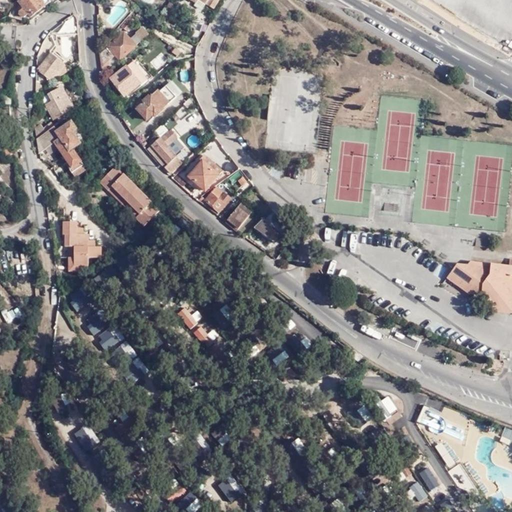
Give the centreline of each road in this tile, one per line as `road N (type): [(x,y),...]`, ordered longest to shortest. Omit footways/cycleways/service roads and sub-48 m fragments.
road 1 (tertiary): [(290,285),(139,154),(104,103),(86,0)]
road 2 (residential): [(290,285),(299,268),(296,230),(233,147),(204,83),(209,42),(230,0)]
road 3 (tertiary): [(511,406),(408,365),(290,285)]
road 4 (residential): [(35,35),(24,78),(25,127),(41,228)]
road 5 (secondary): [(350,0),(511,93)]
road 6 (secondary): [(511,71),(390,0)]
